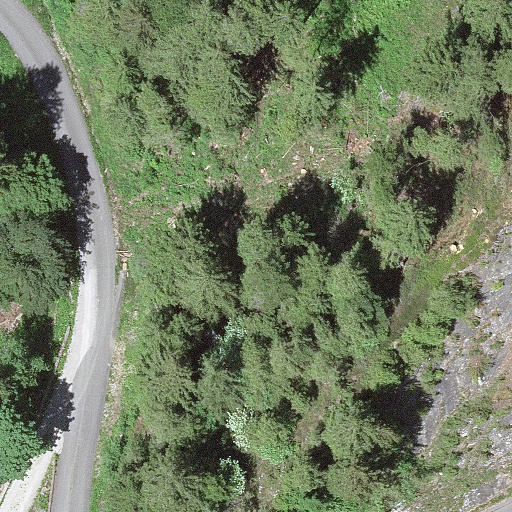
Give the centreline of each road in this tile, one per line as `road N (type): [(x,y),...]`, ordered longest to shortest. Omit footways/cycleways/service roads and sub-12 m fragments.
road 1 (track): [(0,5),(66,115),(93,206),(97,298),(78,396),(69,511)]
road 2 (track): [(3,511),(78,396)]
